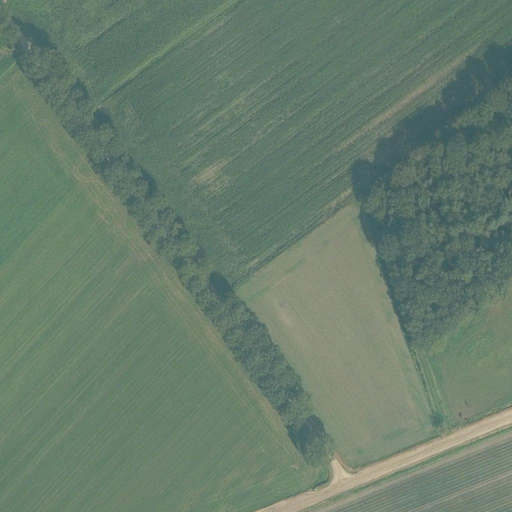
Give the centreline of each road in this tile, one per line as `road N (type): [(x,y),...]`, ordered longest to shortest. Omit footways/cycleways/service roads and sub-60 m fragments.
road 1 (track): [(0,14),(347,484)]
road 2 (track): [(511,418),(347,484)]
